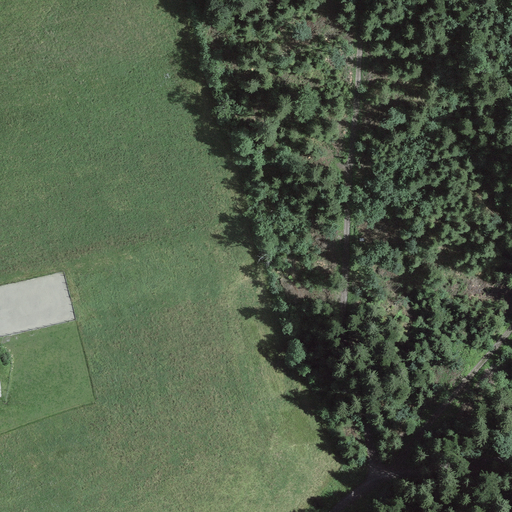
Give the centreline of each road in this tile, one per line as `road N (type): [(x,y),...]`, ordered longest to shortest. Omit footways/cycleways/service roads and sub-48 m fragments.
road 1 (track): [(362,0),(343,305),(376,482),(511,332)]
road 2 (track): [(338,511),(376,482),(424,465),(511,457)]
